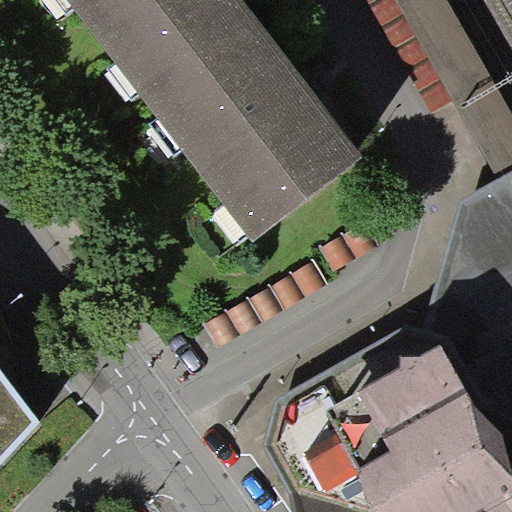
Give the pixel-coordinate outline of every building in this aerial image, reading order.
[(265,32),(241,0),(78,0),(158,109),(265,32)] [(395,0),(499,179),(511,171),(511,111),(498,86),(447,0),(395,0)] [(265,32),(158,109),(254,241),(361,164),(265,32)] [(511,511),(511,171),(462,199),(423,327),(407,325),(289,388),(271,449),(309,511),(511,511)] [(316,260),(206,323),(218,347),(330,286),(316,260)] [(0,386),(0,458),(29,429),(0,386)]
